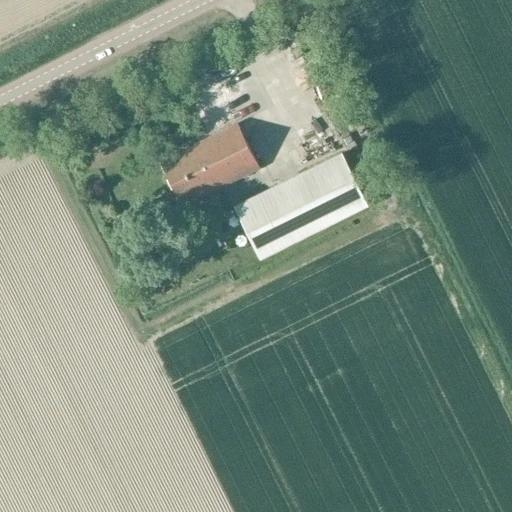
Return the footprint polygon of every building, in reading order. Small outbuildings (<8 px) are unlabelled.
[(228,81),(214,87),(219,99),(234,92),(228,81)] [(163,163),(183,207),(259,169),(236,125),(163,163)] [(294,158),(316,148),(310,133),(288,143),(294,158)] [(335,152),(234,204),(261,256),(362,204),(335,152)] [(335,267),(380,253),(373,229),(328,243),(335,267)]
